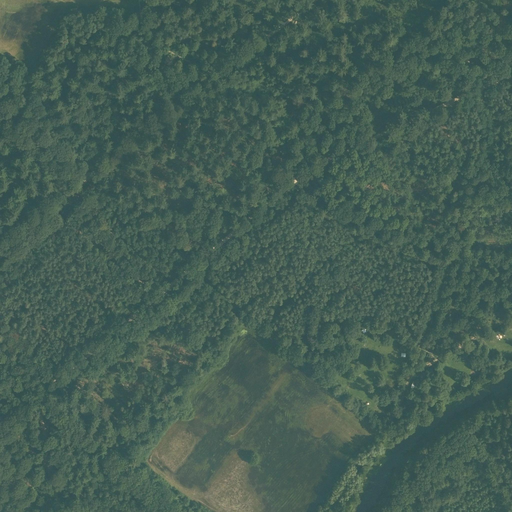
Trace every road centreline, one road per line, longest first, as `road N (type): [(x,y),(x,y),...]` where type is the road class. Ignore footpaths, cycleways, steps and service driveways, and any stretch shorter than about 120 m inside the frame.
road 1 (track): [(288,185),(42,393)]
road 2 (track): [(0,99),(88,178),(220,75)]
road 3 (track): [(478,88),(288,185)]
road 4 (track): [(450,255),(389,435)]
road 5 (track): [(478,88),(486,141),(460,225)]
road 6 (track): [(220,75),(315,0)]
road 7 (track): [(42,393),(58,511)]
